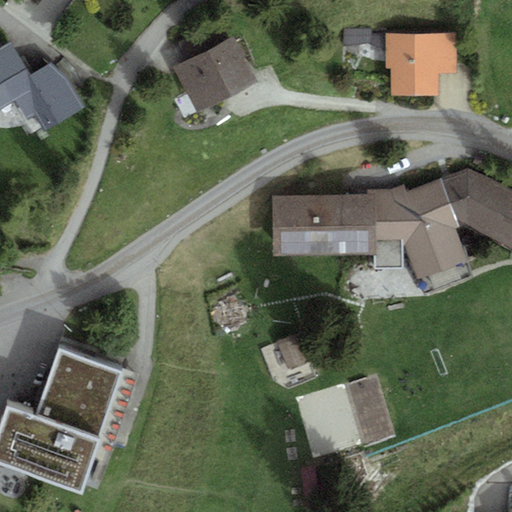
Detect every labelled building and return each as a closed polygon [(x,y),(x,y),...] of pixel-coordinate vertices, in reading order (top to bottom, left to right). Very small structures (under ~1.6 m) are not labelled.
[(187,60),(173,68),(197,114),(259,82),(235,36),(224,41),(215,24),(178,43),(187,60)] [(385,50),(385,32),(372,33),(372,28),(344,29),(343,45),(370,44),(385,50)] [(457,32),(385,32),(385,50),(385,68),(391,68),(391,95),(439,95),(439,73),(457,73),(457,32)] [(12,43),(0,49),(0,109),(15,101),(27,120),(36,115),(45,131),(86,108),(68,76),(51,63),(30,75),(12,43)] [(373,255),(374,271),(403,269),(404,245),(421,288),(471,270),(456,229),(460,221),(511,249),(511,189),(468,168),(406,192),(404,184),(391,189),(367,190),(367,193),(375,193),(376,255),(373,255)] [(367,193),(271,195),(273,257),(373,255),(376,255),(375,193),(367,193)] [(277,342),(289,369),(308,361),(297,334),(277,342)] [(124,369),(57,346),(34,414),(7,405),(0,424),(0,465),(81,493),(93,459),(124,369)] [(138,374),(124,369),(93,459),(108,464),(138,374)] [(362,445),(397,438),(385,379),(350,386),(362,445)]
